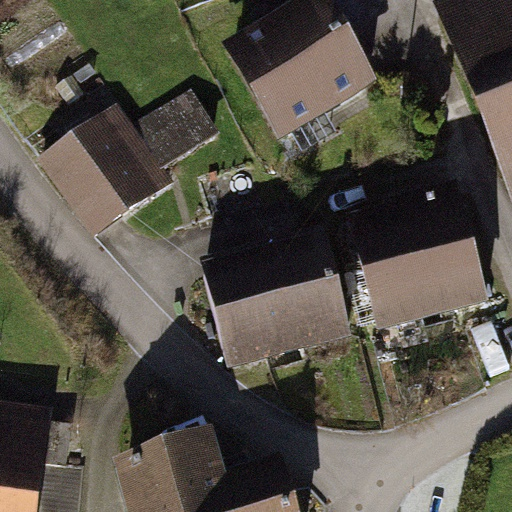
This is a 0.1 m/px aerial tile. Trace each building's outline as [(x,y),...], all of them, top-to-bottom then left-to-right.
[(511,0),(503,0),(446,23),(511,184),(511,0)] [(238,49),(287,133),(290,131),(302,151),(335,131),(323,111),(370,84),(322,1),(238,49)] [(194,101),(141,132),(162,166),(214,135),(194,101)] [(45,162),(97,236),(156,195),(103,121),(45,162)] [(379,329),(486,302),(460,195),(390,212),(394,224),(355,234),(379,329)] [(326,248),(205,279),(228,368),(349,337),(326,248)] [(72,430),(0,419),(0,511),(37,511),(44,465),(67,468),(72,430)] [(294,511),(282,469),(214,489),(201,445),(127,467),(140,511),(294,511)]
